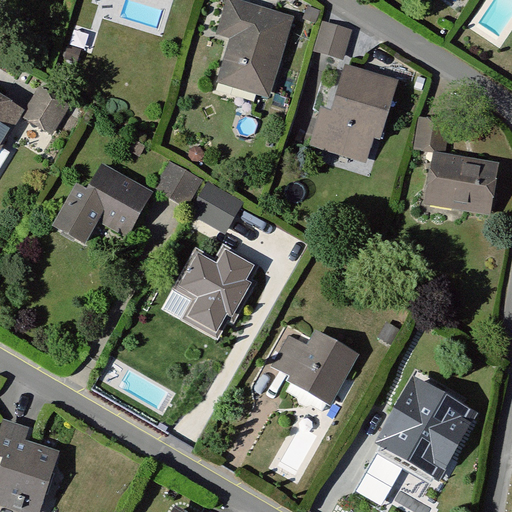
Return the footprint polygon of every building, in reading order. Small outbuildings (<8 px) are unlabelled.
[(176,0),(136,0),(173,10),(176,0)] [(295,26),(226,8),(215,48),(231,52),(220,95),(272,109),(295,26)] [(327,19),(318,47),(345,56),(354,28),(327,19)] [(402,91),(344,75),(331,123),(320,120),(310,155),(367,171),(374,147),(386,150),(402,91)] [(73,103),(40,85),(23,114),(56,133),(73,103)] [(0,108),(0,162),(23,122),(0,108)] [(420,118),(419,147),(448,149),(450,119),(420,118)] [(193,205),(207,179),(174,161),(160,187),(193,205)] [(499,170),(429,161),(422,216),(492,225),(499,170)] [(155,205),(95,171),(55,242),(82,258),(95,235),(127,253),(155,205)] [(195,265),(176,299),(194,309),(184,327),(220,347),(258,277),(225,259),(216,276),(195,265)] [(359,364),(317,340),(287,392),(330,416),(359,364)] [(464,425),(407,394),(375,453),(432,483),(464,425)] [(28,436),(1,428),(0,432),(0,470),(3,472),(0,480),(0,511),(43,511),(58,462),(23,452),(28,436)]
